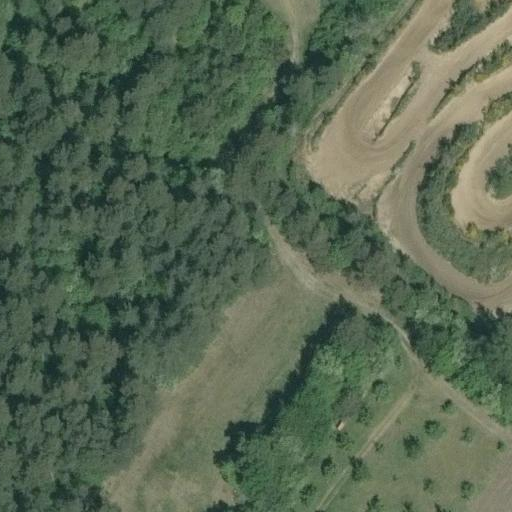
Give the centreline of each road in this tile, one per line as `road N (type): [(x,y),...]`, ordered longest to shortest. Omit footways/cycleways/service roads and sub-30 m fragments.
road 1 (track): [(511,441),(312,268),(250,200),(297,45),(285,0)]
road 2 (track): [(312,268),(186,511)]
road 3 (track): [(321,511),(424,365)]
